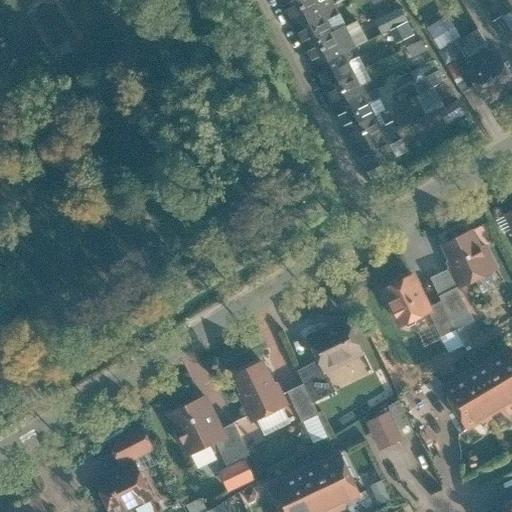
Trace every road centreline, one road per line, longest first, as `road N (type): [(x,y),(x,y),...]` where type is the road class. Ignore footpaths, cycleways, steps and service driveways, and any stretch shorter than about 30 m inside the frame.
road 1 (tertiary): [(375,218),(39,426)]
road 2 (residential): [(375,218),(266,0)]
road 3 (tertiary): [(511,136),(375,218)]
